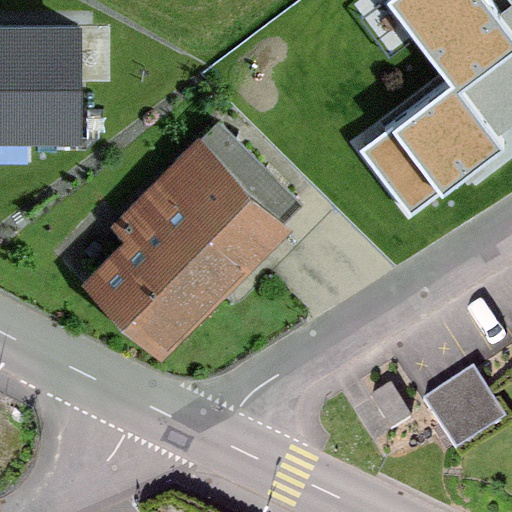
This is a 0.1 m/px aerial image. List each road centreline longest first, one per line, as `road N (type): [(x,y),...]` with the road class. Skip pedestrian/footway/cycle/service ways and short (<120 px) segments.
road 1 (residential): [(224,456),(251,405),(290,364),(511,225)]
road 2 (residential): [(118,406),(74,480),(35,511)]
road 3 (tertiary): [(0,347),(118,406)]
road 4 (tertiary): [(224,456),(343,511)]
